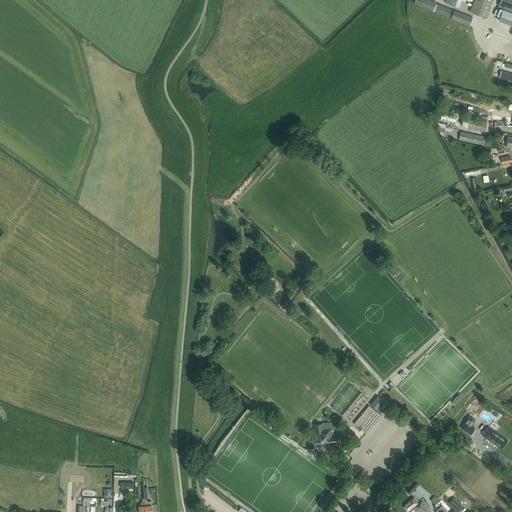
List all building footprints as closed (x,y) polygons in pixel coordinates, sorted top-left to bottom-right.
[(472,18),(429,0),(415,0),(414,4),(469,26),(472,18)] [(445,0),(445,2),(459,8),(462,0),(445,0)] [(493,0),(474,0),(470,12),(487,18),(493,0)] [(511,0),(501,0),(499,7),(511,11),(511,0)] [(511,12),(503,9),(498,21),(511,25),(511,12)] [(511,73),(501,71),(499,78),(511,81),(511,73)] [(451,112),(450,116),(442,114),(440,120),(455,123),(456,118),(455,117),(456,114),(451,112)] [(486,122),(470,118),(465,117),(464,117),(462,126),(468,128),(484,132),(486,122)] [(461,131),(459,140),(481,145),(483,137),(461,131)] [(510,156),(501,157),(502,164),(511,163),(510,156)] [(510,198),(511,205),(511,204),(511,185),(511,186),(502,187),(503,191),(509,190),(509,192),(508,192),(509,198),(510,198)] [(353,410),(364,401),(362,399),(364,396),(362,394),(349,406),(353,410)] [(375,409),(378,412),(386,403),(386,402),(378,396),(370,405),(375,409)] [(359,428),(358,429),(360,431),(361,430),(366,434),(390,406),(386,403),(378,412),(375,409),(374,410),(359,428)] [(374,410),(369,405),(362,414),(363,414),(361,416),(361,415),(354,424),(359,428),(374,410)] [(497,418),(499,414),(492,408),(489,412),(497,418)] [(469,415),(460,428),(471,435),(475,429),(471,426),(475,420),(469,415)] [(324,424),(322,424),(315,425),(316,445),(337,443),(336,436),(337,436),(336,429),(337,429),(336,422),(324,423),(324,424)] [(507,440),(506,439),(489,427),(483,435),(501,449),(507,440)] [(410,494),(419,484),(414,480),(414,479),(405,489),(405,490),(405,489),(410,494)] [(414,491),(421,499),(429,494),(422,485),(414,491)] [(111,497),(111,488),(103,488),(103,497),(111,497)] [(457,511),(458,511),(464,507),(454,498),(448,503),(457,511)] [(430,511),(422,502),(418,505),(417,504),(418,503),(414,499),(406,505),(409,509),(414,506),(416,507),(415,508),(417,511),(430,511)]
